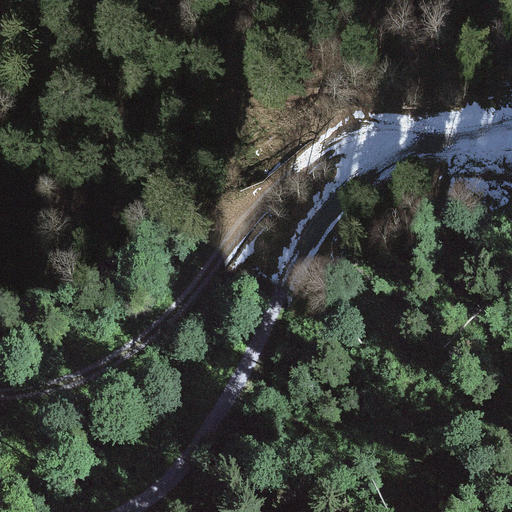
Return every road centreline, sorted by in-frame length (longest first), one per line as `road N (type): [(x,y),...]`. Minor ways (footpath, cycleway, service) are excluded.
road 1 (track): [(122,511),(188,456),(311,236),(355,181),(415,133),(511,126)]
road 2 (track): [(415,133),(363,133),(281,182),(191,295),(108,378),(0,390)]
